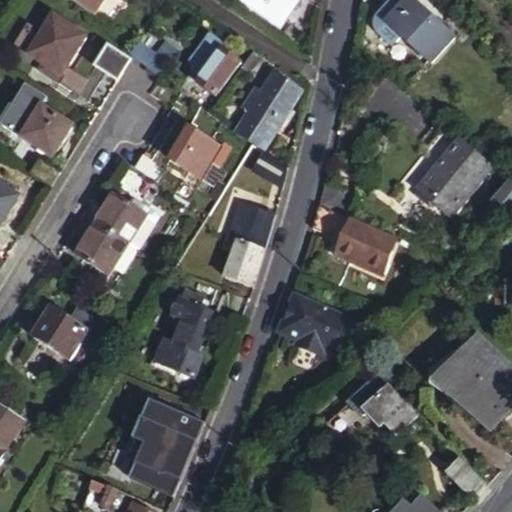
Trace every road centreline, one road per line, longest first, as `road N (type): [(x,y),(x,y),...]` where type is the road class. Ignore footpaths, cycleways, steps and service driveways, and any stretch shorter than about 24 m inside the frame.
road 1 (residential): [(341,0),(295,228),(255,349),(184,511)]
road 2 (residential): [(0,309),(128,105)]
